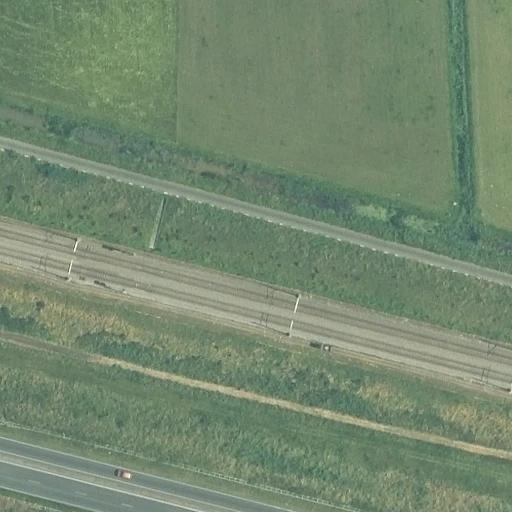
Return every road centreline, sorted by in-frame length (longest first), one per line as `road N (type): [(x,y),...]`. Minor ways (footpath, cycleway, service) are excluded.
road 1 (trunk): [(265,511),(0,444)]
road 2 (trunk): [(0,473),(152,511)]
